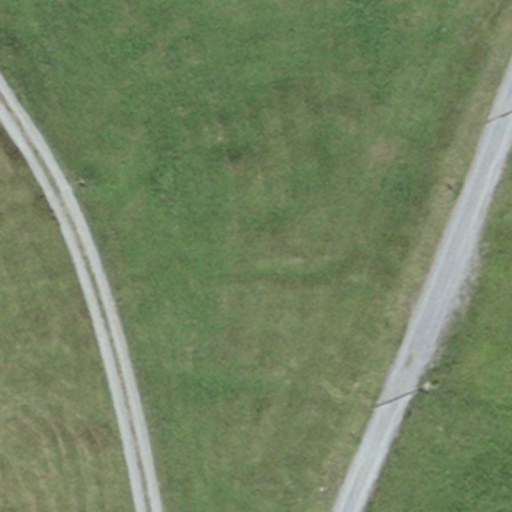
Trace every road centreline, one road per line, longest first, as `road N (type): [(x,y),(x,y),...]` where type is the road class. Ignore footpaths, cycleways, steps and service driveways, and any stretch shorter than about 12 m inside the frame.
road 1 (residential): [(511,90),(344,511)]
road 2 (track): [(0,103),(51,178),(101,296),(147,511)]
